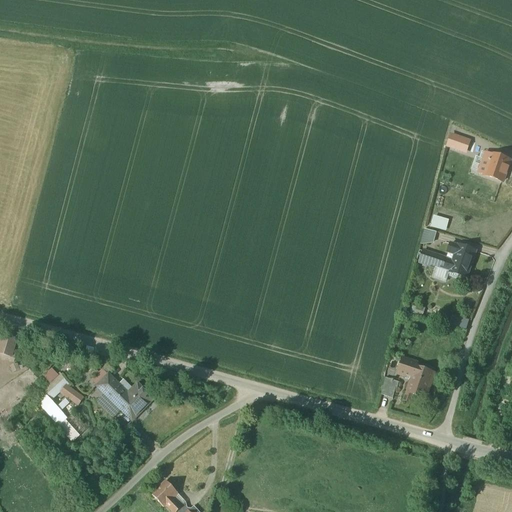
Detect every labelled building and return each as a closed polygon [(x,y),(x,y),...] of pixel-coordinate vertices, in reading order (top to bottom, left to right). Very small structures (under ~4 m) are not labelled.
[(457,138),(454,149),(465,153),(469,142),(457,138)] [(491,156),(484,176),(502,182),(509,162),(491,156)] [(421,243),(434,246),(438,233),(425,229),(421,243)] [(417,262),(466,278),(475,252),(452,244),(449,252),(456,254),(453,262),(420,251),(417,262)] [(453,316),(449,325),(467,331),(470,321),(453,316)] [(17,344),(3,339),(0,348),(0,355),(13,359),(17,344)] [(417,365),(403,360),(398,374),(411,379),(403,401),(410,404),(413,395),(425,400),(434,374),(416,368),(417,365)] [(128,394),(109,375),(97,387),(132,422),(153,400),(138,385),(128,394)] [(397,383),(385,379),(380,396),(392,399),(397,383)] [(65,385),(60,395),(80,406),(85,396),(65,385)] [(72,415),(67,420),(81,435),(87,430),(72,415)] [(65,422),(59,427),(73,443),(79,438),(65,422)] [(166,482),(151,496),(163,508),(166,506),(172,511),(171,511),(178,511),(182,508),(173,499),(178,494),(166,482)]
